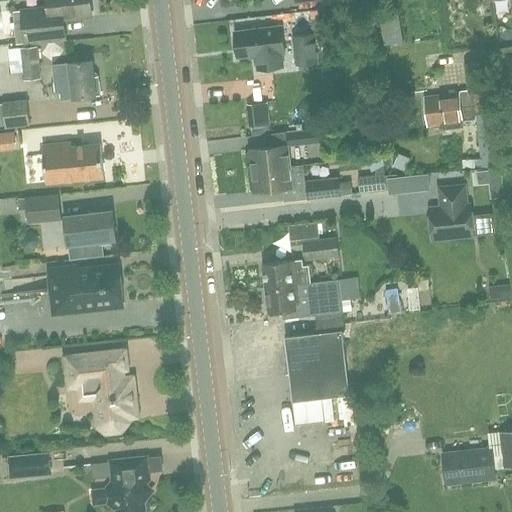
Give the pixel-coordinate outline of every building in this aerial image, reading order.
[(14,11),(17,44),(65,38),(63,19),(92,16),(89,0),(47,0),(48,8),(14,11)] [(0,34),(13,35),(13,17),(0,17),(0,34)] [(283,67),(282,54),(285,53),(282,27),(235,32),(238,58),(256,56),(258,70),(283,67)] [(315,34),(293,36),(296,66),(318,64),(315,34)] [(11,74),(24,72),(25,80),(41,78),(37,46),(21,48),(8,49),(11,74)] [(481,47),(483,63),(466,65),(469,93),(459,95),(459,94),(426,98),(429,127),(444,125),(444,131),(463,128),(462,122),(476,120),(476,117),(490,115),(485,63),(489,62),(487,47),(481,47)] [(61,100),(74,99),(97,96),(97,95),(102,94),(99,75),(94,76),(92,60),(53,65),(56,94),(60,94),(61,100)] [(276,85),(280,108),(297,105),(293,82),(276,85)] [(29,125),(26,99),(2,102),(6,129),(29,125)] [(288,132),(292,131),(293,145),(327,141),(326,128),(325,128),(323,116),(286,120),(288,132)] [(502,167),(497,116),(484,118),(486,132),(482,133),(485,156),(490,155),(492,168),(502,167)] [(14,135),(0,136),(0,148),(15,147),(14,135)] [(47,183),(105,177),(101,145),(72,148),(71,143),(43,146),(47,183)] [(249,150),(252,171),(290,166),(287,145),(249,150)] [(402,177),(411,158),(399,153),(390,173),(402,177)] [(303,174),(302,165),(290,167),(290,166),(252,171),(254,193),(297,187),(296,175),(303,174)] [(427,187),(426,176),(414,177),(415,189),(427,187)] [(338,182),(331,182),(308,185),(309,199),(340,195),(338,182)] [(442,208),(431,209),(434,239),(473,235),(470,205),(466,205),(464,186),(440,188),(442,208)] [(61,220),(59,195),(18,199),(19,209),(27,209),(28,223),(61,220)] [(114,237),(116,236),(113,209),(65,214),(68,242),(86,240),(88,258),(104,256),(103,246),(115,245),(114,237)] [(300,240),(319,238),(317,222),(298,224),(300,240)] [(337,238),(305,241),(307,261),(339,257),(337,238)] [(263,263),(266,288),(311,283),(311,282),(309,265),(303,265),(303,259),(298,259),(291,260),(263,263)] [(51,270),(56,312),(123,305),(119,268),(77,272),(77,267),(51,270)] [(318,316),(343,313),(339,279),(311,282),(311,283),(266,288),(270,313),(283,312),(284,318),(314,314),(318,316)] [(346,330),(343,313),(318,316),(317,319),(318,332),(285,336),(293,401),(296,426),(325,422),(322,397),(350,394),(343,331),(346,330)] [(98,421),(99,426),(106,432),(121,431),(127,423),(127,418),(137,417),(136,410),(133,410),(133,402),(135,401),(135,394),(129,390),(128,384),(119,377),(118,369),(110,370),(108,353),(66,358),(70,387),(98,384),(101,407),(102,409),(97,416),(98,421)] [(504,467),(511,466),(511,430),(500,432),(504,467)] [(447,484),(495,478),(491,447),(443,452),(447,484)] [(52,475),(50,452),(8,456),(10,479),(52,475)] [(93,507),(113,505),(117,509),(117,511),(144,511),(143,501),(152,490),(144,484),(149,479),(148,472),(146,457),(111,461),(113,475),(116,477),(106,490),(91,491),(93,507)]
